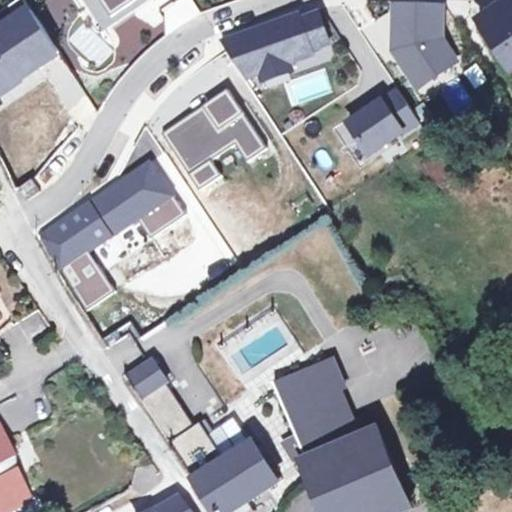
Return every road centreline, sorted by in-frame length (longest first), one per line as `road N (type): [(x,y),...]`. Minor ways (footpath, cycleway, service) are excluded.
road 1 (residential): [(0,181),(142,435),(195,511)]
road 2 (unknown): [(171,341),(257,281),(287,271),(319,291),(381,375)]
